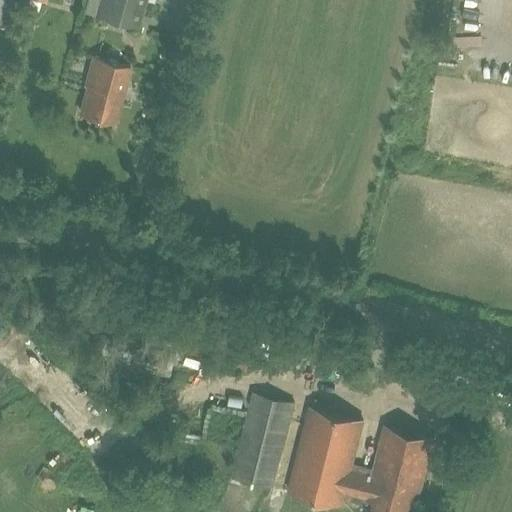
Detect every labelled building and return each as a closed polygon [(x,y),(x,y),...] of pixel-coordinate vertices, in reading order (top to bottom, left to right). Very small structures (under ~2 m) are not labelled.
[(0,0),(0,35),(2,29),(5,29),(11,0),(0,0)] [(88,0),(85,13),(139,28),(146,0),(88,0)] [(115,122),(130,66),(94,56),(86,86),(79,112),(115,122)] [(250,353),(211,343),(206,361),(245,370),(250,353)] [(294,403),(253,392),(231,475),(273,486),(294,403)] [(364,420),(309,406),(288,490),(343,504),(344,498),(372,505),(369,511),(416,511),(435,438),(384,425),(373,468),(353,463),(364,420)]
